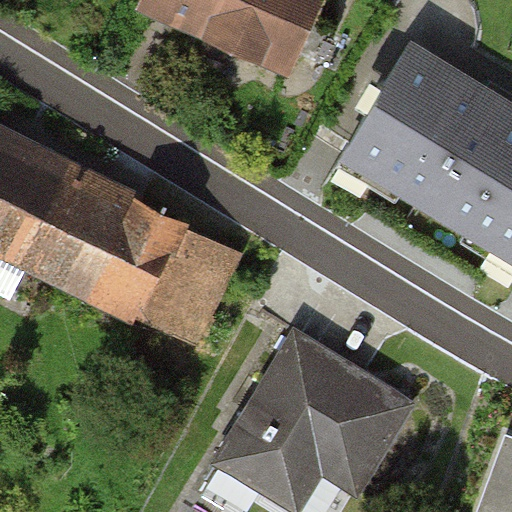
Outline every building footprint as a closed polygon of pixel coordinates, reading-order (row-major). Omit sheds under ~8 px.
[(159,0),(301,66),(332,0),(159,0)] [(511,95),(411,36),(343,152),(511,250),(511,95)] [(0,238),(46,262),(90,173),(0,126),(0,238)] [(46,262),(200,342),(244,254),(90,173),(46,262)] [(308,334),(235,457),(311,502),(332,466),(373,490),(424,403),(308,334)] [(511,511),(511,440),(509,439),(482,511),(511,511)]
